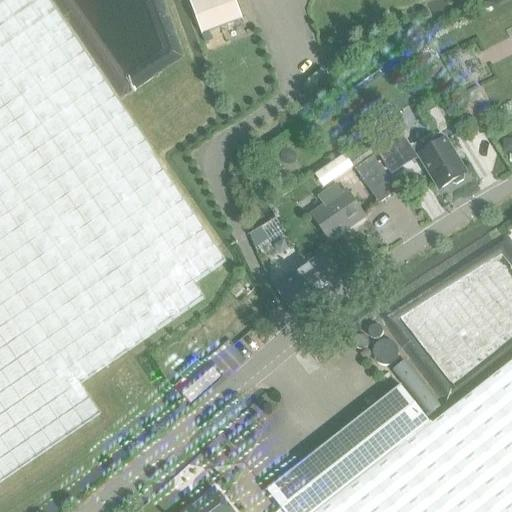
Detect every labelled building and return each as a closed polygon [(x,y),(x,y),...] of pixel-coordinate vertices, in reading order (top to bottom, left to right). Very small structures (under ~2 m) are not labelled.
[(0,0),(0,484),(99,416),(79,386),(206,299),(196,284),(227,262),(46,0),(0,0)] [(239,22),(231,0),(196,0),(190,2),(203,36),(239,22)] [(417,109),(424,105),(420,98),(413,103),(417,109)] [(439,127),(446,123),(438,110),(432,114),(439,127)] [(400,130),(373,147),(392,177),(422,158),(442,191),(451,185),(456,186),(461,183),(462,178),(466,176),(445,143),(440,135),(432,140),(430,136),(411,148),(400,130)] [(511,140),(503,140),(503,154),(511,154),(511,140)] [(374,158),(373,159),(369,152),(352,164),(380,205),(398,192),(374,158)] [(344,156),(324,169),(333,182),(353,169),(353,168),(344,156)] [(349,229),(364,219),(345,191),(343,193),(338,185),(318,199),(324,208),(314,215),(331,239),(348,228),(349,229)] [(295,278),(279,289),(285,297),(294,311),(341,280),(326,257),(295,278)] [(208,363),(178,390),(191,405),(221,379),(208,363)] [(511,511),(511,363),(432,426),(323,511),(511,511)] [(268,492),(282,511),(323,511),(432,426),(402,387),(268,492)] [(232,511),(215,491),(188,511),(232,511)]
